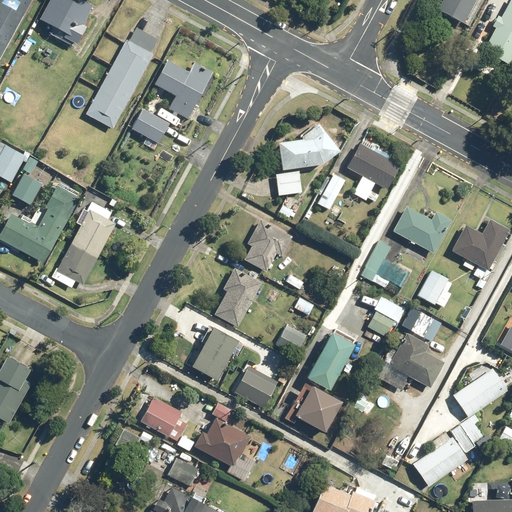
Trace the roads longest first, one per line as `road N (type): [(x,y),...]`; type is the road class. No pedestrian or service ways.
road 1 (residential): [(112,357),(283,43)]
road 2 (residential): [(340,72),(511,166)]
road 3 (residential): [(28,511),(112,357)]
road 4 (residential): [(0,296),(112,357)]
